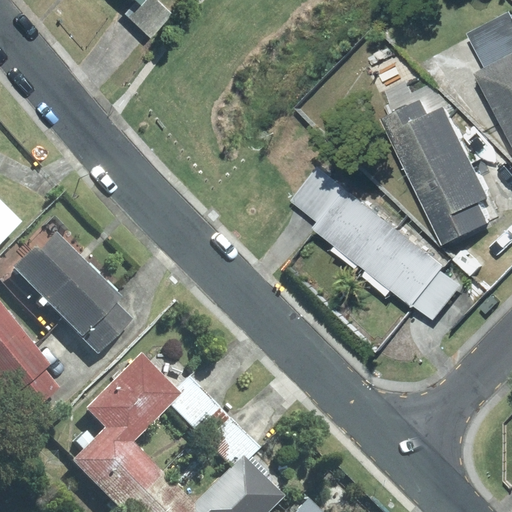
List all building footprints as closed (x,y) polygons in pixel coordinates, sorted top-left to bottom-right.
[(170,11),(157,0),(145,0),(142,5),(137,0),(125,14),(150,38),(170,11)] [(511,16),(509,11),(467,33),(484,67),(472,73),(511,148),(511,16)] [(419,100),(380,119),(442,245),(497,218),(443,108),(427,116),(419,100)] [(511,164),(492,146),(479,161),(511,203),(511,164)] [(344,188),(317,167),(290,202),(316,223),(344,188)] [(363,269),(395,228),(344,188),(316,223),(312,228),(335,247),(332,251),(354,268),(357,265),(363,269)] [(0,244),(22,222),(0,199),(0,244)] [(395,228),(363,269),(366,271),(362,276),(385,295),(390,289),(411,306),(413,304),(440,270),(443,266),(395,228)] [(36,245),(13,267),(83,336),(116,302),(122,296),(58,233),(41,250),(36,245)] [(432,319),(459,284),(440,270),(413,304),(432,319)] [(50,365),(0,302),(0,386),(9,398),(45,369),(50,365)] [(133,318),(116,302),(83,336),(99,352),(133,318)] [(105,427),(135,441),(171,405),(183,393),(177,388),(141,352),(85,407),(105,427)] [(45,369),(9,398),(24,416),(60,387),(45,369)] [(184,418),(208,395),(189,375),(177,388),(183,393),(171,405),(184,418)] [(184,418),(202,436),(226,413),(208,395),(184,418)] [(202,436),(220,454),(244,430),(226,413),(202,436)] [(165,471),(135,441),(105,427),(73,459),(125,510),(165,471)] [(220,454),(232,465),(244,453),(250,459),(261,447),(244,430),(220,454)] [(232,465),(196,502),(201,511),(268,511),(286,495),(250,459),(244,453),(232,465)] [(201,511),(196,502),(165,471),(125,510),(126,511),(201,511)] [(323,511),(309,498),(294,511),(323,511)]
